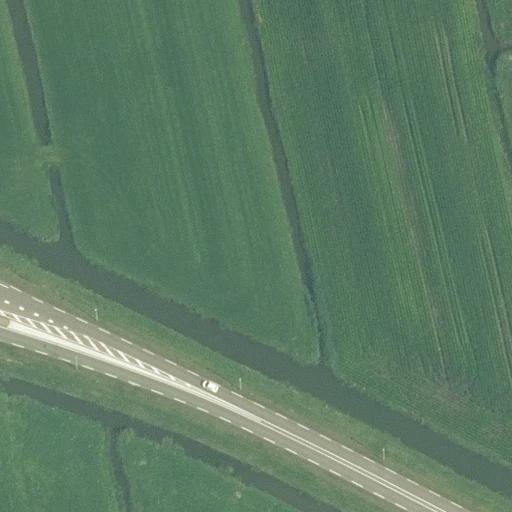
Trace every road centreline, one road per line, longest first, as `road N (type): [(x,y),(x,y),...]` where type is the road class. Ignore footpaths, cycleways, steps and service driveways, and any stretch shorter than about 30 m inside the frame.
road 1 (primary): [(262,424),(213,391),(0,292)]
road 2 (primary): [(0,336),(262,424)]
road 3 (primary): [(262,424),(437,511)]
